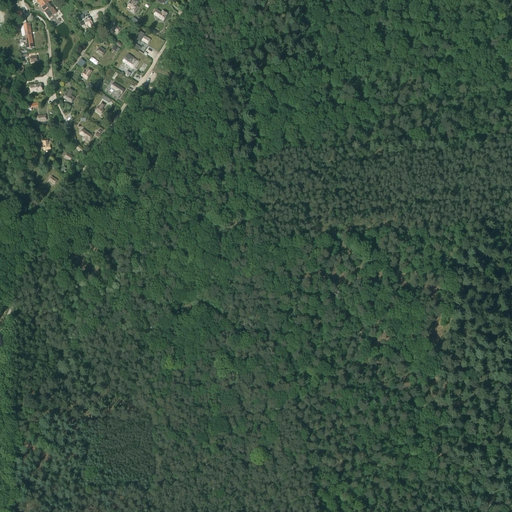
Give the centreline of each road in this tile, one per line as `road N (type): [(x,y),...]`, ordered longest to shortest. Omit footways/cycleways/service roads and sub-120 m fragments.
road 1 (track): [(511,96),(485,136),(351,144),(334,153),(306,198),(299,274),(312,354),(357,453),(381,471),(412,471),(464,443),(501,452)]
road 2 (track): [(198,0),(49,219),(6,318)]
road 3 (track): [(506,380),(440,368),(485,136),(511,133)]
road 4 (track): [(486,511),(496,493),(511,350)]
road 5 (track): [(6,318),(0,460)]
